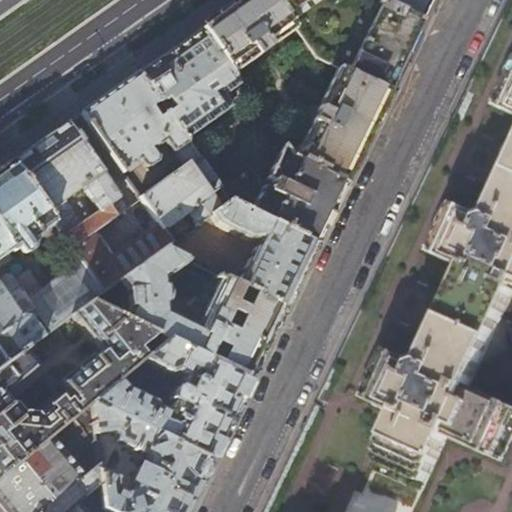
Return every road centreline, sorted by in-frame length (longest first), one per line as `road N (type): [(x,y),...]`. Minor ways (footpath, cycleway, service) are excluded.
road 1 (residential): [(470,0),(224,511)]
road 2 (primary): [(0,103),(146,0)]
